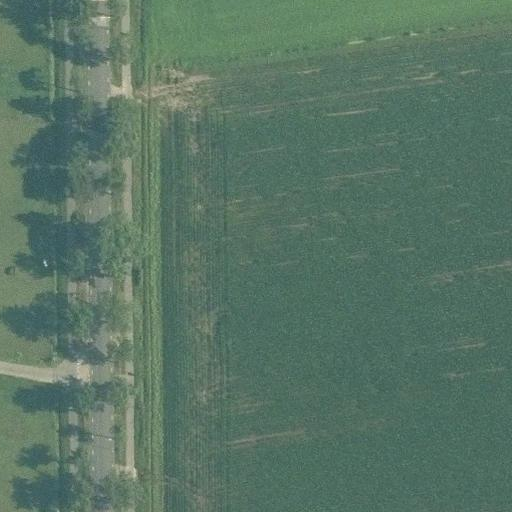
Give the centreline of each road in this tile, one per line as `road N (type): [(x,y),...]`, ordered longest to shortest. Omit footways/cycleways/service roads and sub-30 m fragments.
road 1 (secondary): [(101,380),(97,0)]
road 2 (secondary): [(101,511),(101,380)]
